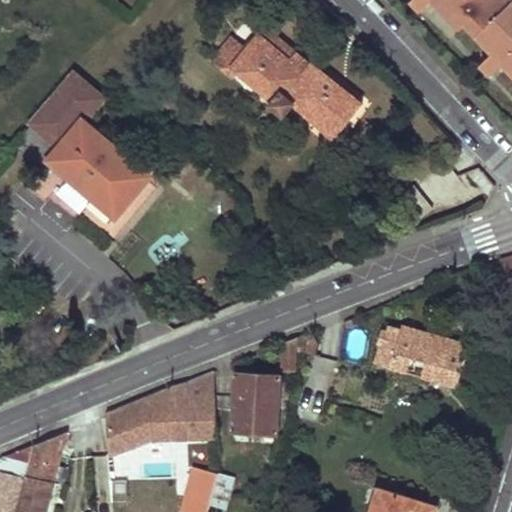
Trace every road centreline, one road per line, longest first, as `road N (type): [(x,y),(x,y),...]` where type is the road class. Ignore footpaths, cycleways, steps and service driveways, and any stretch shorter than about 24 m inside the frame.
road 1 (secondary): [(511,229),(0,427)]
road 2 (residential): [(511,174),(349,0)]
